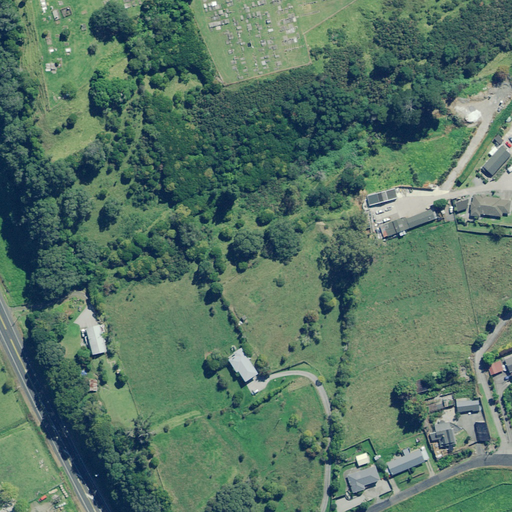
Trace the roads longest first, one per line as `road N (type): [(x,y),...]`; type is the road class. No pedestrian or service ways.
road 1 (primary): [(0,314),(95,511)]
road 2 (residential): [(511,462),(466,465),(367,511)]
